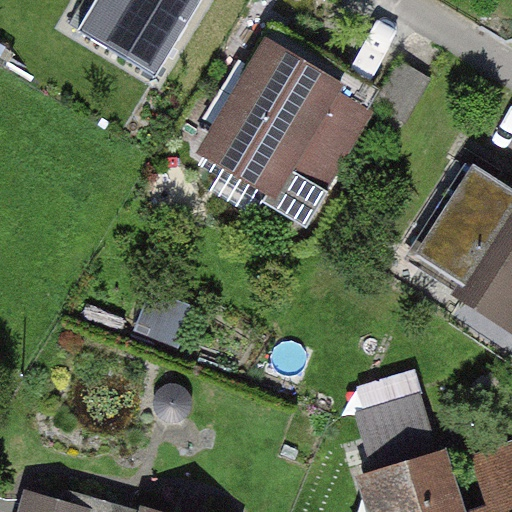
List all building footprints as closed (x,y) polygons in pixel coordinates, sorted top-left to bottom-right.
[(101,0),(82,32),(160,79),(208,0),(101,0)] [(336,89),(271,50),(210,151),(273,189),(265,204),(309,230),(331,194),(324,190),(351,144),(316,123),(336,89)] [(427,78),(405,66),(381,106),(403,118),(427,78)] [(511,316),(511,191),(483,172),(426,260),(511,316)] [(511,511),(511,449),(476,460),(491,511),(460,511),(443,454),(438,455),(425,410),(361,429),(385,511),(511,511)] [(154,511),(150,511),(149,511),(88,511),(89,510),(31,494),(25,511),(154,511)]
